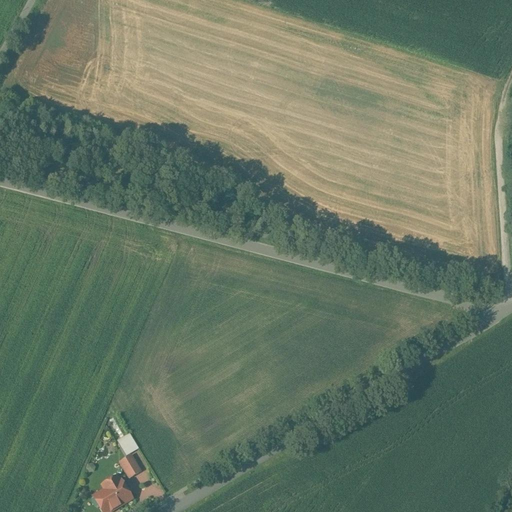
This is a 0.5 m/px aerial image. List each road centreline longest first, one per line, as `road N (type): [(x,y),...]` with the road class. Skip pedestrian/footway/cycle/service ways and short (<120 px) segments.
road 1 (unclassified): [(0,180),(496,314)]
road 2 (unclassified): [(168,511),(496,314)]
road 3 (track): [(511,112),(501,127),(511,287)]
